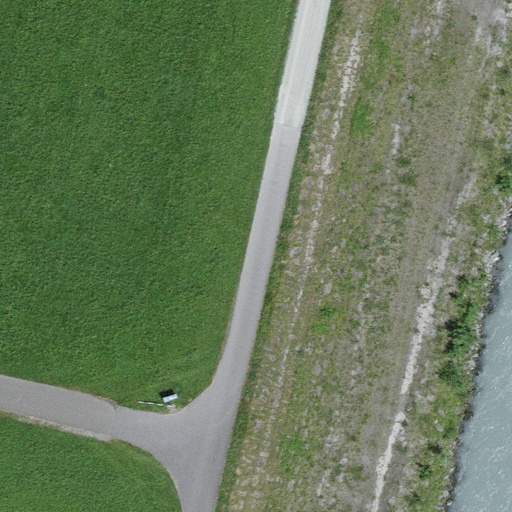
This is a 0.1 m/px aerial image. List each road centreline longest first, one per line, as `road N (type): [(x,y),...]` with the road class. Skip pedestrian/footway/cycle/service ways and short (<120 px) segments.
road 1 (track): [(318,0),(214,446)]
road 2 (track): [(214,446),(0,395)]
